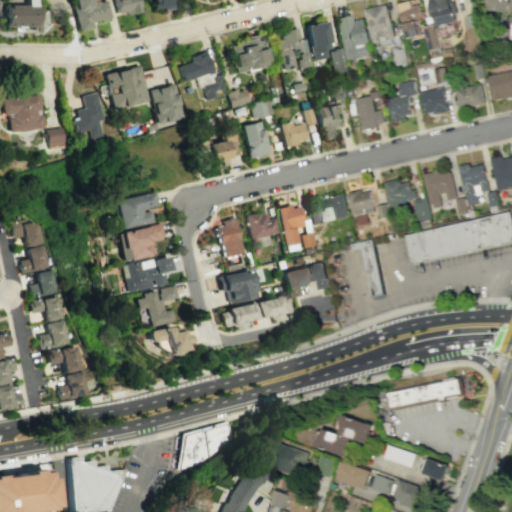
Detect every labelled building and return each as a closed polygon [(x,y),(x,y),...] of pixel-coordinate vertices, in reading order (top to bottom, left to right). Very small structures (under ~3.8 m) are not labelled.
[(1,26),(33,26),(32,0),(22,0),(22,5),(1,5),(1,26)] [(69,0),(76,30),(90,27),(88,22),(108,18),(103,0),(96,0),(88,2),(87,0),(69,0)] [(111,0),(114,14),(137,11),(135,0),(111,0)] [(147,0),(150,11),(170,6),(168,0),(147,0)] [(419,35),(415,20),(422,19),(416,0),(410,0),(397,4),(406,38),(419,35)] [(454,21),(450,0),(428,0),(434,25),(454,21)] [(506,11),(506,0),(484,0),(484,11),(506,11)] [(364,9),(371,46),(393,41),(386,4),(364,9)] [(333,18),(344,60),(367,55),(364,43),(367,42),(361,18),(351,21),(349,14),(333,18)] [(321,21),(302,25),(311,60),(330,55),(321,21)] [(423,26),(427,50),(437,48),(434,24),(423,26)] [(309,66),(303,38),(298,39),(295,28),(280,31),(281,39),(275,40),(281,71),(294,68),(292,53),(296,53),(299,68),(309,66)] [(266,64),(259,36),(227,44),(234,72),(266,64)] [(344,71),(341,48),(328,49),(331,73),(344,71)] [(176,65),(180,80),(209,72),(204,51),(186,56),(188,62),(176,65)] [(101,73),(108,108),(144,100),(137,65),(101,73)] [(446,81),(444,67),(434,69),(435,83),(446,81)] [(511,69),(486,76),(492,100),(511,95),(511,69)] [(203,99),(212,96),(210,90),(220,88),(218,77),(199,81),(203,99)] [(386,99),(392,122),(405,119),(404,115),(412,113),(407,96),(416,94),(412,79),(396,83),(399,95),(386,99)] [(179,118),(171,83),(145,89),(154,124),(179,118)] [(484,103),(479,83),(454,89),(458,109),(484,103)] [(246,102),(243,88),(224,92),(227,106),(246,102)] [(421,90),(424,115),(446,112),(444,88),(421,90)] [(355,98),(360,128),(384,124),(381,109),(373,111),(371,96),(377,95),(376,91),(368,92),(368,96),(355,98)] [(98,136),(95,120),(100,119),(94,92),(78,95),(81,108),(72,109),(74,119),(68,120),(71,133),(84,130),(86,138),(98,136)] [(5,131),(40,128),(39,112),(38,112),(36,94),(0,97),(0,114),(4,114),(5,131)] [(250,117),(270,115),(268,99),(248,102),(250,117)] [(314,108),(321,139),(333,137),(331,128),(341,126),(336,103),(314,108)] [(311,123),(308,109),(300,111),(304,125),(311,123)] [(238,125),(245,158),(265,153),(258,121),(238,125)] [(303,141),(300,123),(290,125),(290,121),(278,123),(281,145),(303,141)] [(61,146),(58,127),(42,129),(45,148),(61,146)] [(205,160),(234,156),(231,127),(218,129),(220,141),(203,143),(205,160)] [(478,203),(477,193),(487,192),(483,163),(459,166),(465,205),(478,203)] [(422,174),(430,208),(440,206),(438,193),(445,192),(446,200),(455,198),(449,168),(422,174)] [(407,179),(384,183),(388,208),(403,205),(402,200),(415,198),(413,189),(409,190),(407,179)] [(113,199),(119,228),(150,221),(148,208),(155,207),(152,191),(113,199)] [(348,216),(342,192),(315,199),(317,208),(307,211),(310,225),(348,216)] [(412,199),(415,220),(428,218),(425,197),(412,199)] [(296,204),(274,208),(283,251),(297,249),(292,228),(300,226),(296,204)] [(247,238),(275,232),(271,217),(263,219),(261,210),(242,214),(247,238)] [(403,235),(509,211),(511,225),(511,239),(410,263),(403,235)] [(23,246),(21,236),(11,238),(8,224),(10,224),(10,221),(25,218),(37,225),(40,243),(23,246)] [(214,222),(218,256),(237,253),(234,220),(214,222)] [(151,255),(148,242),(162,239),(159,223),(114,232),(120,261),(151,255)] [(372,295),(360,242),(372,239),(384,292),(372,295)] [(24,248),(26,258),(16,260),(18,273),(45,268),(41,245),(24,248)] [(168,270),(166,256),(119,264),(124,291),(164,284),(162,271),(168,270)] [(305,284),(315,282),(316,290),(329,287),(323,262),(301,267),(305,284)] [(280,270),(283,297),(296,295),(295,285),(303,284),(301,268),(280,270)] [(33,272),(34,283),(25,284),(27,297),(54,292),(50,269),(33,272)] [(217,292),(223,291),(224,302),(251,298),(248,270),(214,274),(217,292)] [(171,321),(169,309),(161,310),(160,301),(175,298),(173,285),(155,288),(155,290),(140,293),(141,297),(134,298),(137,320),(146,319),(147,325),(171,321)] [(43,321),(41,311),(27,314),(25,303),(28,302),(27,299),(38,297),(38,298),(55,295),(59,318),(43,321)] [(283,295),(250,301),(253,318),(265,316),(266,322),(279,319),(278,313),(286,312),(283,295)] [(36,349),(65,344),(61,319),(43,322),(44,332),(34,334),(35,339),(34,339),(36,349)] [(144,330),(146,343),(156,340),(159,355),(186,349),(182,329),(168,331),(167,326),(144,330)] [(61,371),(59,361),(45,364),(43,353),(46,353),(45,349),(56,347),(56,349),(73,345),(77,368),(61,371)] [(0,382),(4,382),(2,372),(11,370),(9,357),(0,358),(0,382)] [(61,374),(63,383),(52,385),(55,398),(82,394),(78,371),(61,374)] [(391,408),(388,392),(460,379),(463,395),(391,408)] [(0,384),(0,407),(8,406),(8,408),(19,406),(16,392),(6,394),(4,384),(0,384)] [(368,443),(374,423),(345,415),(340,432),(323,428),(317,447),(347,456),(352,438),(368,443)] [(225,420),(178,433),(176,469),(181,468),(197,464),(213,456),(229,440),(225,420)] [(303,475),(308,449),(274,442),(269,467),(303,475)] [(411,467),(415,453),(388,444),(384,457),(411,467)] [(81,511),(107,510),(122,470),(105,471),(104,465),(92,467),(91,460),(79,462),(78,455),(64,456),(68,511),(81,511)] [(331,476),(335,458),(322,456),(318,473),(331,476)] [(449,465),(426,457),(421,472),(443,480),(449,465)] [(364,489),(371,470),(343,460),(336,480),(364,489)] [(0,511),(19,511),(46,509),(46,506),(50,505),(47,477),(42,478),(41,471),(33,472),(33,470),(23,471),(23,473),(0,476),(0,511)] [(387,494),(392,481),(375,474),(370,487),(387,494)] [(391,499),(423,510),(430,491),(398,480),(391,499)] [(269,504),(282,508),(280,511),(309,511),(313,500),(274,488),(269,504)]
